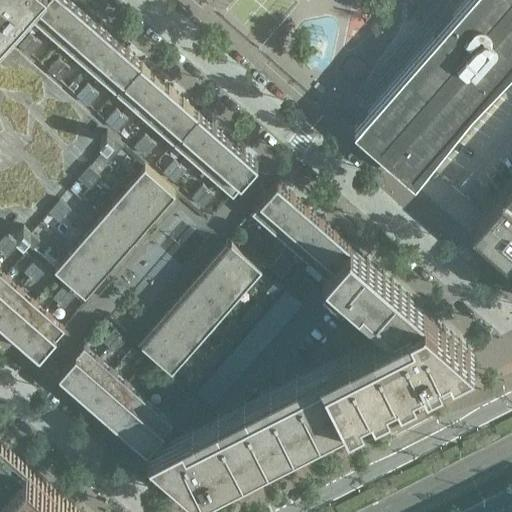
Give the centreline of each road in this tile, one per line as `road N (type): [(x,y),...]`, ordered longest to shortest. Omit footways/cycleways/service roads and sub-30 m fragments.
road 1 (residential): [(411,238),(137,0)]
road 2 (secondary): [(511,400),(292,511)]
road 3 (residential): [(151,511),(0,379)]
road 4 (unclassified): [(511,125),(411,238)]
road 5 (residential): [(511,326),(411,238)]
